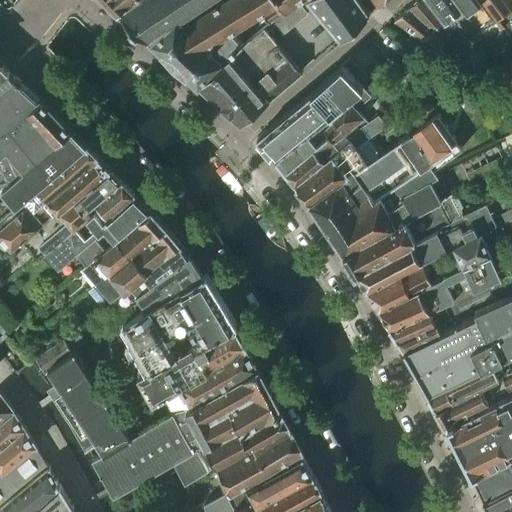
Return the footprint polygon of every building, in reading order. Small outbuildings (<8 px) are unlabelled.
[(109,0),(119,9),(121,8),(124,6),(132,0),(109,0)] [(136,25),(152,40),(188,15),(210,0),(132,0),(124,6),(121,8),(119,9),(136,25)] [(190,74),(199,83),(232,53),(243,43),(232,30),(262,11),(269,22),(300,0),(375,0),(378,4),(382,0),(210,0),(188,15),(152,40),(156,43),(172,58),(190,74)] [(361,0),(309,0),(341,37),(370,12),(361,0)] [(429,0),(415,0),(409,6),(433,29),(434,28),(445,40),(452,32),(460,40),(429,0)] [(458,0),(429,0),(460,40),(479,26),(458,0)] [(458,0),(479,26),(481,29),(495,19),(480,0),(458,0)] [(511,3),(509,0),(480,0),(495,19),(498,17),(504,26),(511,21),(505,12),(511,6),(511,3)] [(395,18),(423,38),(439,48),(445,40),(434,28),(433,29),(409,6),(395,18)] [(232,53),(199,83),(221,104),(231,113),(241,122),(261,105),(270,98),(302,70),(290,56),(264,26),(252,35),(243,43),(232,53)] [(0,83),(13,73),(0,60),(0,83)] [(311,91),(332,113),(362,85),(342,63),(311,91)] [(0,187),(70,128),(40,97),(13,73),(0,83),(0,187)] [(286,169),(296,181),(350,137),(363,125),(369,121),(357,107),(372,93),(369,90),(368,91),(362,85),(332,113),(329,116),(331,119),(322,127),(328,133),(286,169)] [(276,156),(286,169),(328,133),(322,127),(331,119),(329,116),(332,113),(311,91),(258,136),(276,156)] [(424,122),(400,138),(402,140),(421,168),(429,162),(432,167),(433,167),(463,147),(450,129),(439,112),(425,122),(424,122)] [(311,200),(344,178),(380,153),(369,137),(387,124),(379,114),(369,121),(363,125),(350,137),(296,181),(311,200)] [(8,190),(17,201),(86,143),(70,128),(0,187),(0,195),(0,196),(8,190)] [(368,161),(354,171),(370,193),(386,182),(391,188),(375,199),(374,200),(378,205),(400,188),(414,214),(441,199),(430,179),(439,174),(435,168),(433,167),(432,167),(429,162),(421,168),(415,172),(414,173),(402,181),(398,174),(409,166),(410,165),(396,144),(395,142),(384,149),(380,153),(368,161)] [(0,233),(12,248),(23,238),(44,221),(35,210),(46,201),(45,200),(98,155),(86,143),(17,201),(19,203),(0,219),(0,233)] [(55,212),(109,167),(98,155),(45,200),(46,201),(48,204),(55,212)] [(23,238),(38,256),(45,250),(77,224),(85,217),(91,212),(88,208),(121,179),(109,167),(55,212),(44,221),(23,238)] [(344,178),(311,200),(338,240),(345,250),(414,214),(400,188),(378,205),(374,200),(375,199),(370,193),(354,171),(344,178)] [(106,215),(135,192),(121,179),(88,208),(91,212),(94,210),(98,206),(106,215)] [(88,261),(151,208),(135,192),(106,215),(102,219),(94,210),(91,212),(85,217),(92,225),(85,232),(77,224),(45,250),(54,259),(60,265),(78,250),(88,261)] [(452,220),(464,214),(461,209),(463,206),(458,197),(455,197),(453,193),(441,199),(414,214),(345,250),(357,269),(416,239),(452,220)] [(368,287),(435,254),(453,245),(481,231),(496,224),(487,203),(464,214),(452,220),(416,239),(357,269),(368,287)] [(97,282),(166,224),(151,208),(88,261),(83,265),(97,282)] [(112,299),(112,298),(180,242),(166,224),(97,282),(88,290),(102,306),(111,298),(112,299)] [(391,325),(445,302),(453,298),(454,299),(476,289),(475,288),(501,276),(481,231),(453,245),(457,254),(439,263),(438,261),(435,262),(434,258),(429,260),(431,264),(428,271),(432,279),(411,289),(379,305),(391,325)] [(126,310),(143,298),(138,291),(189,254),(180,242),(112,298),(122,313),(126,310)] [(143,298),(126,310),(129,316),(147,306),(177,289),(202,274),(189,254),(138,291),(143,298)] [(368,287),(379,305),(411,289),(432,279),(428,271),(431,264),(429,260),(434,258),(435,262),(438,261),(435,254),(368,287)] [(211,289),(202,274),(177,289),(147,306),(129,316),(125,319),(135,337),(130,340),(135,349),(140,346),(151,366),(139,373),(154,399),(166,392),(183,381),(176,369),(184,364),(180,356),(197,346),(196,344),(233,324),(211,289)] [(391,325),(405,348),(462,319),(477,313),(475,308),(509,293),(501,276),(475,288),(476,289),(454,299),(453,298),(445,302),(391,325)] [(405,348),(429,391),(507,354),(511,351),(511,291),(509,293),(475,308),(477,313),(462,319),(405,348)] [(176,369),(183,381),(245,344),(233,324),(196,344),(197,346),(180,356),(184,364),(176,369)] [(45,367),(73,349),(72,348),(84,340),(77,328),(53,344),(37,355),(45,367)] [(166,392),(176,409),(257,366),(245,344),(183,381),(166,392)] [(73,419),(94,456),(132,434),(75,348),(73,349),(45,367),(39,370),(56,395),(73,419)] [(429,392),(437,406),(498,376),(497,373),(501,371),(503,374),(511,369),(511,365),(507,354),(429,391),(429,392)] [(132,434),(94,456),(112,488),(114,493),(174,459),(185,480),(209,466),(200,450),(208,445),(230,432),(231,435),(280,408),(257,366),(176,409),(132,434)] [(444,419),(445,419),(466,408),(487,398),(509,387),(511,386),(511,369),(503,374),(501,371),(497,373),(498,376),(437,406),(444,419)] [(0,420),(15,408),(0,388),(0,420)] [(448,425),(473,474),(511,454),(511,394),(469,415),(466,408),(445,419),(448,425)] [(0,447),(26,426),(15,408),(0,420),(0,447)] [(230,432),(208,445),(218,462),(219,461),(288,423),(280,408),(231,435),(230,432)] [(300,449),(288,423),(219,461),(232,488),(300,449)] [(2,470),(36,443),(26,426),(0,447),(0,467),(2,469),(2,470)] [(0,504),(50,465),(36,443),(2,470),(2,469),(0,470),(0,504)] [(258,503),(314,472),(303,452),(247,483),(258,503)] [(473,475),(483,497),(511,483),(511,454),(473,474),(473,475)] [(28,511),(61,486),(50,465),(0,504),(0,511),(28,511)] [(268,511),(281,511),(313,494),(322,489),(314,472),(258,503),(256,504),(260,511),(266,507),(268,511)] [(490,511),(511,499),(511,483),(483,497),(490,511)] [(68,511),(74,507),(61,486),(28,511),(68,511)] [(225,511),(235,507),(238,511),(259,511),(260,511),(256,504),(251,496),(247,498),(241,487),(228,494),(226,490),(204,501),(210,511),(225,511)] [(334,511),(322,489),(313,494),(281,511),(260,511),(259,511),(334,511)] [(511,511),(511,499),(490,511),(511,511)]
